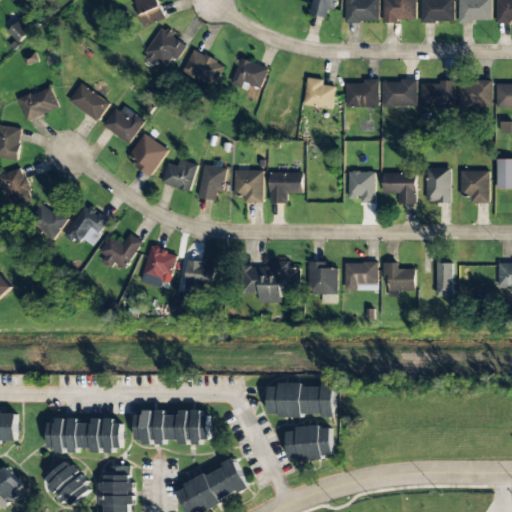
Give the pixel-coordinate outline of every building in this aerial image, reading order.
[(134,0),(145,27),(166,19),(158,0),(134,0)] [(334,10),(336,0),(312,0),(310,15),(327,18),(329,9),(334,10)] [(345,0),(345,22),(379,22),(379,0),(345,0)] [(416,0),(383,0),(384,23),(397,23),(397,20),(416,20),(416,0)] [(421,0),(422,22),(454,22),(454,0),(421,0)] [(492,0),(459,0),(459,23),(473,24),(473,20),(492,20),(492,0)] [(511,0),(496,0),(497,22),(511,22),(511,0)] [(31,32),(20,20),(9,31),(19,42),(31,32)] [(178,60),(188,44),(161,28),(143,58),(154,65),(156,61),(166,67),(173,57),(178,60)] [(224,64),(193,50),(183,72),(214,87),(224,64)] [(23,57),(27,66),(39,61),(35,52),(23,57)] [(268,67),(240,59),(233,83),(242,87),(243,83),(262,88),(268,67)] [(336,87),(323,85),(324,80),(308,78),(303,105),(333,110),(336,87)] [(379,80),(363,80),(363,84),(346,83),(346,107),(379,108),(379,80)] [(382,81),(383,107),(417,106),(417,81),(382,81)] [(492,107),(493,82),(421,82),(421,108),(457,108),(457,106),(492,107)] [(511,82),(497,83),(497,108),(511,108),(511,82)] [(69,103),(99,121),(110,102),(81,84),(69,103)] [(19,100),(28,121),(60,107),(51,86),(19,100)] [(117,105),(103,128),(131,144),(144,121),(117,105)] [(502,131),(511,132),(511,122),(502,122),(502,131)] [(0,157),(18,160),(22,129),(0,125),(0,157)] [(135,167),(152,177),(169,148),(143,134),(131,156),(138,161),(135,167)] [(178,166),(168,163),(162,184),(190,192),(198,165),(180,159),(178,166)] [(498,189),(511,188),(511,159),(498,160),(498,189)] [(227,168),(203,166),(200,199),(217,201),(217,192),(224,192),(227,168)] [(427,202),(451,201),(450,167),(426,168),(427,202)] [(245,202),(264,202),(263,170),(234,171),(235,197),(245,197),(245,202)] [(2,171),(1,204),(29,205),(30,177),(22,177),(22,172),(2,171)] [(349,171),(349,198),(361,198),(361,203),(375,204),(376,172),(349,171)] [(490,171),(461,171),(460,197),(471,197),(471,203),(489,203),(490,171)] [(303,173),(270,173),(270,204),(288,204),(288,193),(304,193),(303,173)] [(416,204),(416,173),(383,174),(384,194),(399,193),(399,204),(416,204)] [(67,222),(43,199),(29,214),(54,237),(67,222)] [(65,235),(79,245),(91,227),(100,233),(109,220),(86,204),(65,235)] [(100,253),(106,256),(102,262),(112,268),(116,263),(126,269),(143,242),(131,234),(124,245),(110,236),(100,253)] [(171,283),(178,254),(151,247),(144,276),(171,283)] [(186,289),(214,290),(215,263),(187,262),(186,289)] [(338,294),(339,269),(329,268),(329,262),(309,262),(308,293),(338,294)] [(378,291),(379,263),(346,262),(346,290),(378,291)] [(511,262),(499,262),(499,287),(511,287),(511,293),(511,262)] [(416,291),(415,269),(399,269),(399,263),(384,263),(384,281),(390,281),(390,291),(416,291)] [(454,264),(438,263),(437,296),(453,296),(454,264)] [(283,303),(283,294),(300,294),(300,268),(291,268),(291,265),(247,266),(247,294),(261,294),(261,303),(283,303)] [(172,315),(188,315),(189,303),(173,302),(172,315)] [(269,385),(269,414),(280,414),(280,418),(304,418),(304,416),(335,416),(335,384),(323,384),(323,386),(269,385)] [(154,442),(154,444),(167,444),(167,440),(181,440),(181,445),(190,445),(190,444),(202,444),(202,440),(210,440),(210,413),(191,413),(191,411),(180,411),(181,415),(165,416),(165,410),(155,411),(155,413),(136,413),(137,443),(154,442)] [(123,448),(123,419),(57,420),(57,423),(49,423),(49,451),(68,451),(68,453),(79,453),(79,451),(115,450),(115,448),(123,448)] [(288,432),(290,460),(334,458),(332,426),(297,428),(297,432),(288,432)] [(236,460),(177,488),(188,511),(203,511),(250,490),(236,460)] [(45,478),(65,509),(91,493),(71,462),(45,478)] [(101,511),(132,511),(134,466),(103,466),(101,511)] [(0,511),(25,489),(6,468),(0,473),(0,511)]
